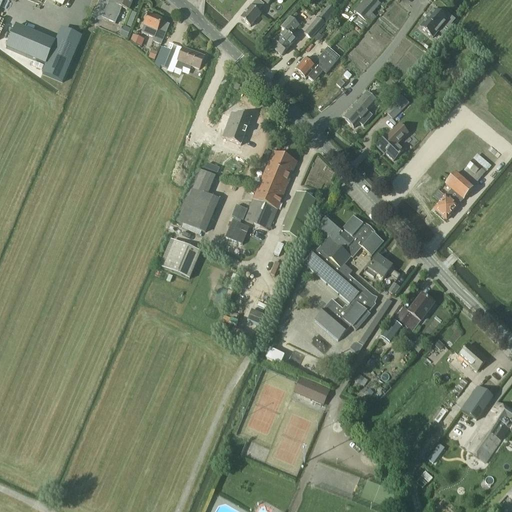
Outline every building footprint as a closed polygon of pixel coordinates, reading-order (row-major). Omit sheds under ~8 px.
[(110,0),(102,19),(115,25),(122,9),(128,11),(132,0),(110,0)] [(373,0),(365,0),(354,13),(369,26),(375,19),(371,15),(380,5),(373,0)] [(256,2),(240,19),(250,28),(261,16),(257,12),(262,7),(256,2)] [(311,40),(324,25),(335,12),(328,6),(318,19),(304,35),(311,40)] [(439,15),(434,10),(425,20),(426,21),(420,28),(432,40),(438,33),(446,24),(450,27),(451,26),(455,21),(443,10),(439,15)] [(131,13),(126,26),(131,28),(137,15),(131,13)] [(144,27),(141,34),(154,39),(152,42),(161,46),(169,25),(162,22),(162,21),(148,15),(143,26),(144,27)] [(285,33),(271,48),(281,57),(295,42),(290,36),(299,26),(290,19),(281,29),(285,33)] [(446,24),(438,33),(444,38),(453,28),(451,26),(450,27),(446,24)] [(15,27),(6,49),(46,66),(55,44),(15,27)] [(119,37),(126,40),(131,31),(124,28),(119,37)] [(62,84),(78,46),(58,37),(55,44),(46,66),(42,75),(62,84)] [(133,37),(131,42),(134,45),(141,48),(144,41),(137,39),(133,37)] [(168,70),(175,53),(162,48),(155,65),(168,70)] [(183,49),(177,62),(185,65),(183,69),(190,71),(191,68),(199,71),(204,58),(183,49)] [(326,75),(340,59),(327,49),(312,67),(309,64),(311,61),(308,58),(305,61),(304,61),(295,72),(305,80),(307,78),(313,83),(323,72),(326,75)] [(154,61),(158,54),(152,51),(149,59),(154,61)] [(340,81),(336,86),(340,89),(344,85),(340,81)] [(382,102),(388,95),(383,90),(376,98),(382,102)] [(366,94),(343,120),(354,129),(359,123),(363,127),(372,117),(368,113),(376,104),(366,94)] [(395,103),(385,113),(393,120),(402,110),(408,104),(401,97),(395,103)] [(235,110),(224,134),(229,136),(229,137),(242,143),(254,116),(240,110),(239,112),(235,110)] [(387,137),(377,148),(382,153),(383,152),(393,162),(403,153),(396,146),(407,134),(399,126),(388,138),(387,137)] [(267,161),(271,154),(265,151),(262,159),(267,161)] [(253,201),(253,202),(277,212),(277,211),(297,164),(273,154),(259,186),(255,195),(253,201)] [(473,161),(466,169),(475,177),(482,168),(473,161)] [(466,169),(459,177),(472,188),(486,172),(482,168),(475,177),(466,169)] [(219,201),(207,196),(215,178),(198,171),(190,189),(176,223),(205,235),(219,201)] [(445,198),(434,211),(446,221),(457,208),(460,204),(463,201),(473,189),(472,188),(459,177),(456,174),(445,186),(451,191),(449,194),(448,194),(445,198)] [(285,229),(283,235),(296,240),(299,234),(301,235),(315,202),(297,194),(283,228),(285,229)] [(248,212),(236,207),(232,219),(235,220),(233,223),(226,240),(243,247),(250,230),(240,226),(242,223),(243,223),(248,212)] [(344,266),(360,248),(371,258),(383,244),(372,234),(373,232),(366,226),(365,228),(353,218),(342,230),(327,218),(317,230),(328,239),(315,254),(314,252),(302,266),(349,306),(344,312),(331,301),(314,322),(338,343),(351,328),(355,332),(370,315),(369,314),(376,306),(372,303),(374,299),(349,277),(352,273),(344,266)] [(201,254),(170,241),(159,269),(189,281),(201,254)] [(296,255),(299,248),(290,244),(287,252),(296,255)] [(376,276),(383,281),(388,274),(397,281),(400,276),(391,270),(392,268),(377,258),(366,274),(373,279),(376,276)] [(240,279),(233,276),(227,289),(234,292),(240,279)] [(393,297),(399,288),(394,284),(388,293),(393,297)] [(403,309),(395,320),(406,328),(412,333),(420,323),(434,305),(422,296),(409,314),(403,309)] [(226,319),(236,323),(238,317),(228,313),(226,319)] [(393,322),(381,338),(389,344),(390,345),(402,330),(401,329),(393,322)] [(439,343),(435,348),(440,353),(444,348),(439,343)] [(413,350),(418,355),(423,349),(418,344),(413,350)] [(357,356),(362,349),(357,345),(354,345),(350,350),(357,356)] [(469,346),(459,357),(477,373),(487,362),(469,346)] [(284,357),(269,350),(265,359),(280,366),(284,357)] [(323,407),(329,392),(300,380),(294,394),(323,407)] [(478,388),(460,413),(470,419),(473,413),(479,417),(492,399),(478,388)] [(475,441),(467,453),(484,465),(501,442),(511,424),(511,415),(496,404),(487,418),(475,441)] [(444,449),(439,445),(427,462),(433,466),(444,449)] [(423,490),(432,480),(425,473),(416,483),(423,490)]
